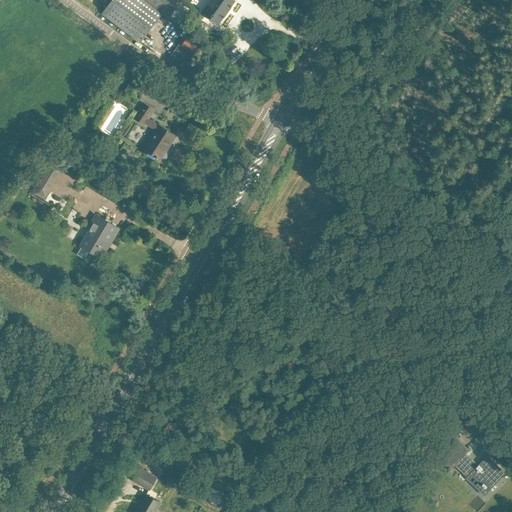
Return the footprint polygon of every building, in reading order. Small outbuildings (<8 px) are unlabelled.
[(140,42),(162,12),(167,16),(178,2),(175,0),(111,0),(108,5),(102,13),(140,42)] [(210,0),(202,12),(203,13),(218,24),(235,1),(233,0),(210,0)] [(181,45),(192,53),(197,47),(186,39),(181,45)] [(154,110),(144,103),(134,118),(145,124),(154,110)] [(159,125),(158,125),(143,148),(156,156),(155,157),(157,158),(158,157),(160,159),(167,149),(165,148),(173,135),(175,136),(159,125)] [(61,167),(52,161),(48,167),(58,173),(61,167)] [(82,246),(77,255),(87,261),(93,252),(99,256),(105,246),(104,245),(108,240),(111,242),(119,228),(96,215),(88,228),(91,230),(82,246)] [(464,455),(467,451),(456,441),(461,436),(457,432),(446,443),(449,446),(437,458),(441,462),(444,459),(452,467),(454,465),(470,479),(474,475),(483,484),(482,484),(485,488),(486,487),(489,490),(502,477),(496,471),(500,468),(488,456),(484,460),(486,462),(481,467),(478,465),(477,466),(475,464),(472,460),(471,461),(464,455)] [(156,478),(140,469),(134,480),(149,489),(156,478)] [(146,494),(135,511),(154,511),(160,503),(146,494)]
